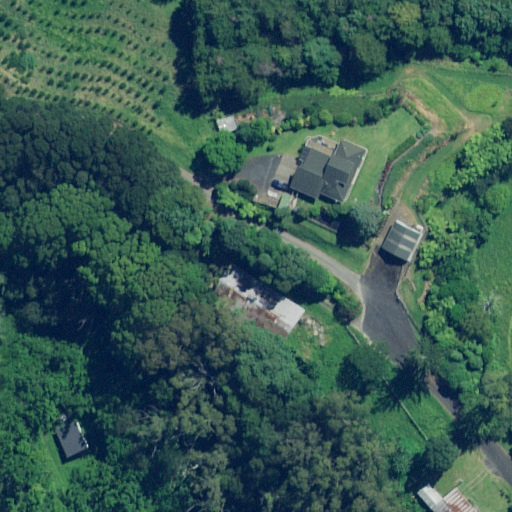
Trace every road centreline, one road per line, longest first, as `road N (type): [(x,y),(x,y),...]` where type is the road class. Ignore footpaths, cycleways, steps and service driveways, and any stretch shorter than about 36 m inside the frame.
road 1 (track): [(0,103),(60,115),(190,182),(380,306),(386,329)]
road 2 (track): [(0,218),(69,210),(115,217),(233,256),(386,329)]
road 3 (unclassified): [(511,472),(386,329)]
